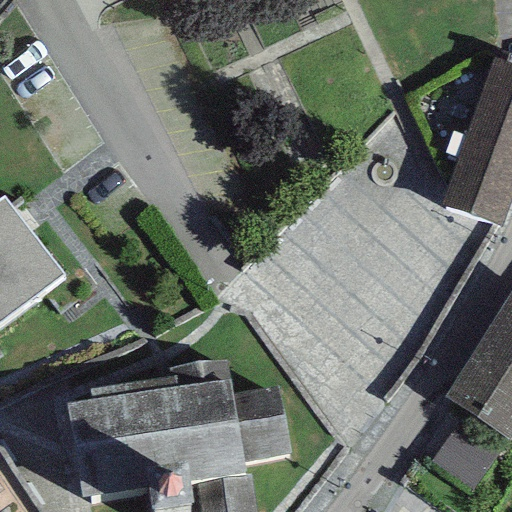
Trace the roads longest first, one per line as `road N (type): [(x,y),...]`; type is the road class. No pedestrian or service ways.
road 1 (residential): [(511,244),(345,511)]
road 2 (residential): [(223,271),(197,240),(74,0)]
